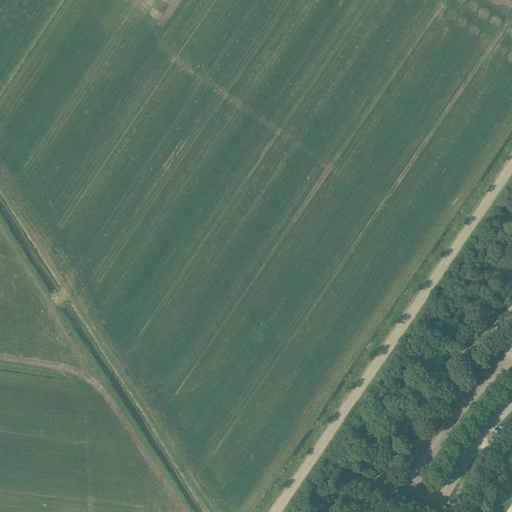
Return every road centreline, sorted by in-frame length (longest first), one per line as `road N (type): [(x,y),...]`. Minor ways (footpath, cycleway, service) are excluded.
road 1 (unclassified): [(274,511),(511,164)]
road 2 (unclassified): [(376,470),(443,377),(511,314)]
